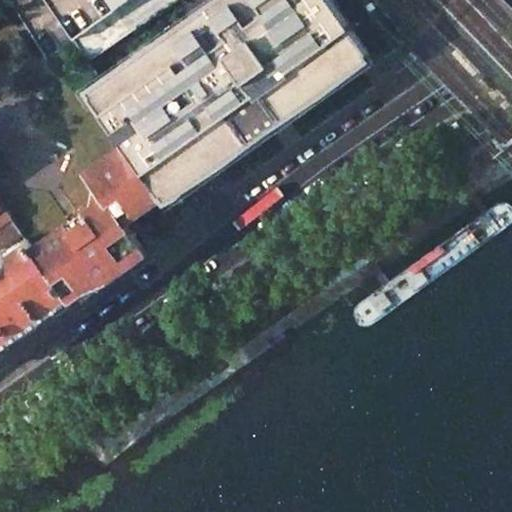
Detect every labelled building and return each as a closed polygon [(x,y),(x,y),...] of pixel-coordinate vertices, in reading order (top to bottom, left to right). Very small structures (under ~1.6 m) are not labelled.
[(45,0),(89,62),(107,49),(176,0),(45,0)] [(377,62),(332,0),(218,0),(86,95),(111,131),(123,148),(161,200),(165,206),(167,209),(377,62)] [(417,59),(403,45),(385,58),(396,73),(405,67),(417,59)] [(95,205),(33,249),(71,302),(145,250),(127,225),(161,200),(123,148),(88,172),(98,187),(95,205)] [(179,208),(186,203),(181,195),(165,206),(167,209),(170,214),(179,208)] [(502,200),(497,201),(357,306),(353,315),(354,321),(358,327),(364,329),(371,329),(511,225),(511,202),(509,201),(502,200)] [(0,247),(21,233),(0,202),(0,247)] [(26,239),(0,257),(0,352),(17,340),(63,307),(71,302),(33,249),(26,239)]
